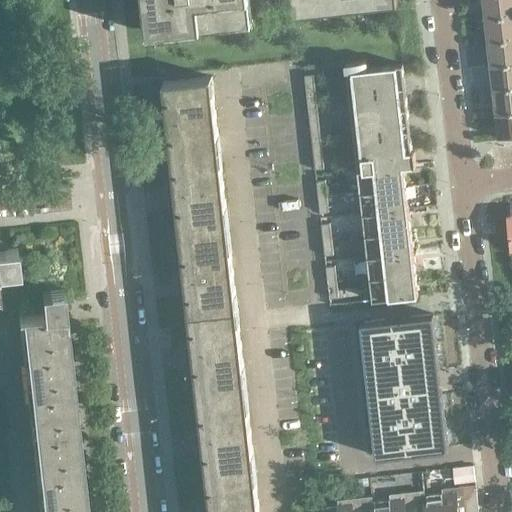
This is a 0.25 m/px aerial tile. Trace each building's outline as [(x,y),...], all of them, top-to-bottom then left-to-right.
[(144,0),(148,33),(253,22),(250,0),(290,0),(292,18),(397,7),(396,0),(144,0)] [(511,0),(484,0),(486,16),(511,13),(511,0)] [(511,13),(486,16),(489,40),(511,37),(511,13)] [(511,60),(511,37),(489,40),(491,63),(511,60)] [(406,94),(403,63),(367,67),(366,59),(346,62),(347,70),(355,136),(357,155),(357,157),(359,170),(404,165),(414,164),(414,163),(416,162),(415,149),(412,149),(411,137),(406,94)] [(511,60),(491,63),(494,87),(511,85),(511,60)] [(315,81),(314,73),(305,74),(306,82),(315,81)] [(167,114),(159,115),(162,137),(169,137),(172,159),(220,154),(211,76),(163,81),(167,114)] [(315,88),(315,81),(306,82),(307,89),(315,88)] [(511,85),(494,87),(497,111),(511,108),(511,85)] [(316,95),(315,88),(307,89),(307,96),(316,95)] [(316,95),(307,96),(308,103),(317,102),(316,95)] [(318,110),(317,102),(308,103),(309,110),(318,110)] [(511,134),(511,108),(497,111),(499,136),(511,134)] [(319,117),(318,110),(309,110),(310,118),(319,117)] [(319,124),(319,117),(310,118),(311,125),(319,124)] [(320,131),(319,124),(311,125),(311,132),(320,131)] [(321,138),(320,131),(311,132),(312,139),(321,138)] [(322,146),(321,138),(312,139),(313,147),(322,146)] [(323,153),(322,146),(313,147),(314,154),(323,153)] [(323,160),(323,153),(314,154),(315,161),(323,160)] [(175,185),(167,186),(170,209),(177,208),(180,236),(228,231),(220,154),(172,159),(175,185)] [(324,168),(323,160),(315,161),(315,169),(324,168)] [(407,187),(404,165),(359,170),(361,192),(407,187)] [(327,195),(325,179),(317,180),(319,196),(327,195)] [(409,208),(407,187),(361,192),(363,213),(409,208)] [(329,211),(327,195),(319,196),(320,212),(329,211)] [(411,230),(409,208),(363,213),(366,235),(411,230)] [(332,238),(330,222),(321,223),(323,239),(332,238)] [(414,251),(411,230),(366,235),(368,256),(414,251)] [(184,272),(177,273),(179,296),(187,295),(188,313),(237,308),(228,231),(180,236),(184,272)] [(334,254),(332,238),(323,239),(325,255),(334,254)] [(17,247),(0,248),(0,297),(0,271),(19,269),(17,247)] [(416,272),(414,251),(368,256),(371,278),(416,272)] [(337,281),(335,265),(326,266),(328,282),(337,281)] [(416,272),(371,278),(373,299),(419,294),(416,272)] [(339,297),(337,281),(328,282),(330,298),(339,297)] [(19,316),(19,318),(39,511),(87,511),(66,313),(63,289),(41,291),(44,313),(19,316)] [(192,345),(185,346),(187,368),(195,367),(197,390),(245,385),(237,308),(188,313),(192,345)] [(362,322),(361,322),(376,455),(377,455),(377,456),(447,448),(447,447),(448,447),(433,314),(433,313),(432,313),(362,321),(361,321),(362,322)] [(202,431),(194,432),(197,455),(204,454),(205,467),(254,462),(245,385),(197,390),(202,431)] [(209,503),(202,504),(202,511),(259,511),(254,462),(205,467),(209,503)] [(457,467),(453,468),(455,482),(459,481),(475,479),(474,465),(473,465),(457,467)] [(442,492),(425,494),(424,494),(425,511),(471,511),(479,511),(476,483),(442,487),(442,492)] [(390,498),(373,499),(371,500),(371,511),(425,511),(424,494),(425,494),(425,489),(390,493),(390,498)] [(338,504),(319,506),(319,511),(371,511),(371,500),(373,499),(373,495),(338,499),(338,504)]
